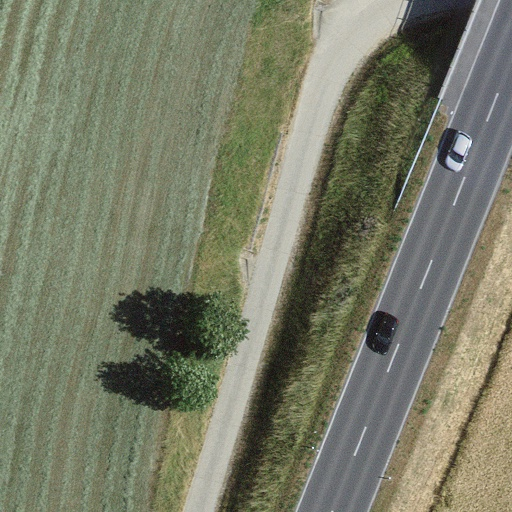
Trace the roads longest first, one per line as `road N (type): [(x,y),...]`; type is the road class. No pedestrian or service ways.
road 1 (track): [(365,0),(210,511)]
road 2 (secondary): [(511,56),(332,511)]
